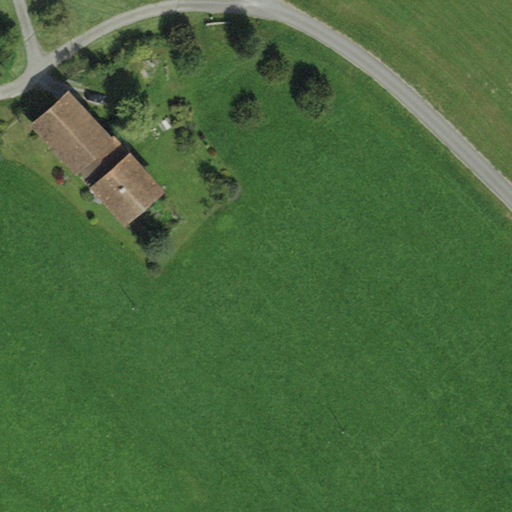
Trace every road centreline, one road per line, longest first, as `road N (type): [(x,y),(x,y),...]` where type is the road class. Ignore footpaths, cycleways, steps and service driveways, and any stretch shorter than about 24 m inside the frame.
road 1 (residential): [(511,206),(376,62),(266,0)]
road 2 (track): [(36,75),(134,13),(274,5)]
